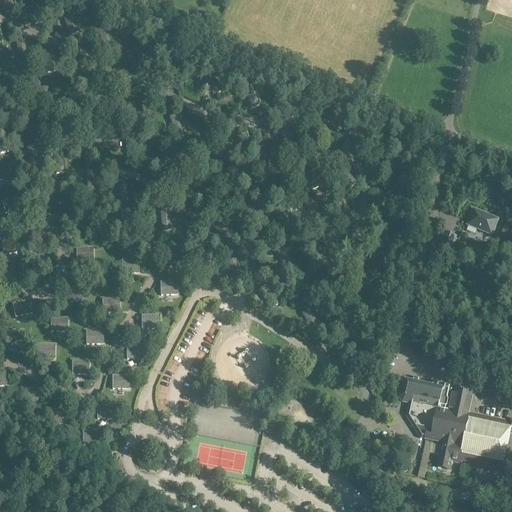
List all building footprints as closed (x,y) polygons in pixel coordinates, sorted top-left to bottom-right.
[(3,0),(6,12),(14,11),(11,0),(3,0)] [(34,24),(42,23),(39,1),(31,2),(34,24)] [(78,32),(69,12),(62,15),(71,35),(78,32)] [(113,49),(105,28),(97,31),(105,52),(113,49)] [(27,63),(24,41),(16,42),(19,64),(27,63)] [(142,69),(149,67),(142,46),(135,48),(142,69)] [(47,73),(56,72),(52,50),(44,51),(47,73)] [(177,82),(185,80),(179,58),(171,60),(177,82)] [(79,85),(87,83),(83,62),(75,63),(79,85)] [(221,92),(214,71),(206,73),(213,95),(221,92)] [(105,74),(106,96),(114,96),(113,74),(105,74)] [(10,82),(14,104),(22,103),(18,81),(10,82)] [(251,109),(259,106),(252,85),(244,88),(251,109)] [(39,89),(41,111),(49,110),(47,88),(39,89)] [(68,117),(76,116),(72,94),(64,95),(68,117)] [(286,120),(293,117),(285,97),(278,100),(286,120)] [(140,102),(146,124),(153,122),(148,100),(140,102)] [(96,130),(104,129),(102,107),(94,108),(96,130)] [(319,114),(312,118),(321,138),(328,135),(319,114)] [(176,139),(184,137),(177,115),(169,118),(176,139)] [(348,132),(361,150),(368,145),(355,127),(348,132)] [(218,149),(212,128),(204,130),(211,151),(218,149)] [(135,153),(132,131),(124,131),(127,154),(135,153)] [(245,135),(238,137),(245,158),(253,156),(245,135)] [(30,169),(38,168),(35,146),(27,147),(30,169)] [(399,170),(406,165),(393,147),(386,152),(399,170)] [(284,170),(278,148),(270,151),(276,172),(284,170)] [(56,174),(64,173),(61,151),(53,152),(56,174)] [(170,158),(162,160),(167,182),(175,180),(170,158)] [(313,166),(305,168),(310,190),(318,188),(313,166)] [(341,167),(335,173),(350,189),(356,183),(341,167)] [(93,168),(85,169),(87,191),(95,190),(93,168)] [(120,209),(128,208),(126,186),(118,187),(120,209)] [(211,212),(219,210),(212,189),(205,191),(211,212)] [(406,218),(413,214),(402,195),(395,200),(406,218)] [(2,202),(5,215),(21,211),(19,198),(2,202)] [(341,203),(334,207),(346,226),(353,222),(341,203)] [(261,226),(253,205),(246,208),(253,229),(261,226)] [(170,231),(168,209),(160,209),(162,232),(170,231)] [(498,220),(472,209),(465,226),(491,237),(498,220)] [(41,216),(42,229),(58,229),(58,215),(41,216)] [(457,237),(445,233),(437,252),(449,257),(457,237)] [(385,234),(378,239),(392,257),(398,252),(385,234)] [(199,261),(207,260),(207,238),(199,238),(199,261)] [(322,243),(335,261),(342,256),(329,238),(322,243)] [(4,256),(20,253),(17,240),(1,243),(4,256)] [(93,262),(93,249),(76,250),(77,263),(93,262)] [(288,272),(295,268),(285,249),(278,253),(288,272)] [(47,255),(31,258),(34,271),(50,267),(47,255)] [(232,284),(240,282),(236,260),(228,262),(232,284)] [(139,274),(138,261),(122,262),(122,275),(139,274)] [(369,273),(381,291),(388,286),(375,268),(369,273)] [(321,276),(315,281),(327,299),(334,294),(321,276)] [(161,296),(177,296),(177,283),(160,283),(161,296)] [(271,310),(278,305),(266,287),(259,291),(271,310)] [(82,302),(81,289),(64,290),(66,303),(82,302)] [(102,301),(103,314),(120,313),(119,300),(102,301)] [(364,301),(357,306),(369,324),(376,319),(364,301)] [(31,314),(29,302),(12,305),(15,318),(31,314)] [(314,334),(321,330),(309,311),(302,315),(314,334)] [(142,330),(158,329),(158,316),(142,317),(142,330)] [(67,319),(51,320),(51,333),(68,332),(67,319)] [(22,333),(6,332),(5,346),(22,346),(22,333)] [(86,346),(103,345),(103,332),(86,333),(86,346)] [(358,344),(352,348),(364,367),(370,362),(358,344)] [(55,347),(38,347),(38,360),(54,360),(55,347)] [(127,360),(143,360),(143,347),(127,347),(127,360)] [(72,376),(89,376),(89,363),(72,363),(72,376)] [(382,373),(377,371),(371,381),(375,384),(382,373)] [(129,377),(112,377),(112,390),(129,390),(129,377)] [(444,389),(444,388),(438,387),(438,383),(434,382),(434,385),(418,382),(419,379),(414,378),(414,381),(404,379),(401,397),(403,401),(412,403),(409,417),(413,423),(417,424),(416,428),(428,430),(426,439),(443,442),(443,446),(440,457),(438,469),(449,471),(451,461),(458,463),(459,462),(469,414),(473,393),(453,389),(452,391),(444,389)] [(38,402),(37,389),(21,390),(22,403),(38,402)] [(114,420),(114,407),(97,407),(97,420),(114,420)] [(49,426),(66,426),(65,412),(49,413),(49,426)] [(469,414),(459,462),(497,470),(496,473),(508,476),(511,454),(511,419),(508,419),(508,422),(469,414)] [(82,432),(83,446),(99,445),(99,432),(82,432)] [(443,446),(426,442),(418,478),(424,479),(429,455),(440,457),(443,446)] [(405,511),(413,511),(417,503),(400,498),(397,509),(405,511)]
